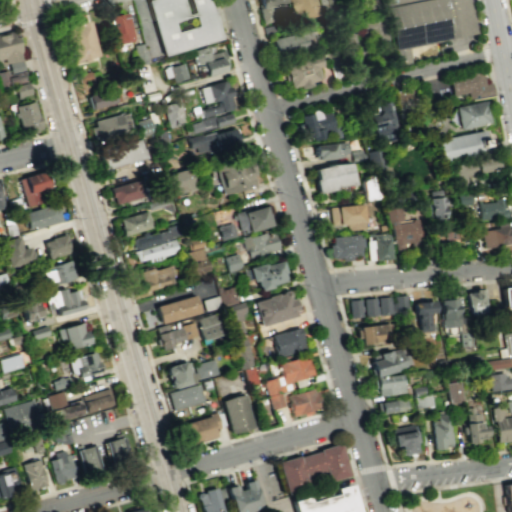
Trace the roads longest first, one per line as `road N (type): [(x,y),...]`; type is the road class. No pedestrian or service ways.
road 1 (secondary): [(21,0),(167,511)]
road 2 (secondary): [(179,511),(33,0)]
road 3 (residential): [(236,0),(374,487)]
road 4 (residential): [(357,423),(52,511)]
road 5 (residential): [(503,49),(268,110)]
road 6 (residential): [(511,267),(320,289)]
road 7 (residential): [(511,466),(374,487)]
